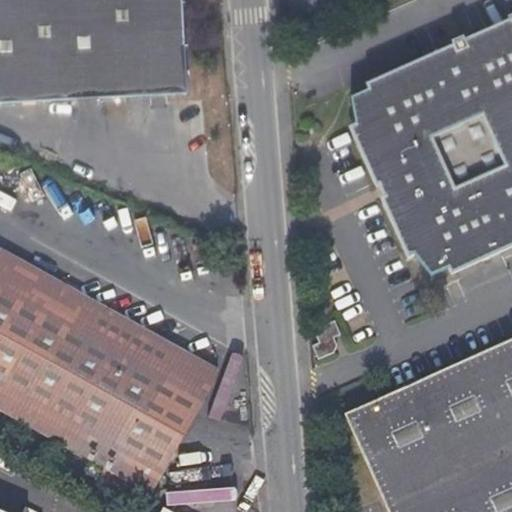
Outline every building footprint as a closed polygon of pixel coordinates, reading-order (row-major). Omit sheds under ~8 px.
[(188,97),(183,0),(0,0),(0,103),(151,99),(155,98),(155,106),(159,106),(164,106),(163,98),(167,98),(188,97)] [(392,83),(348,102),(352,129),(346,131),(367,180),(378,189),(383,202),(382,215),(404,264),(411,261),(427,283),(473,264),(482,264),(511,251),(511,20),(508,22),(509,25),(465,45),(464,41),(451,46),(454,53),(446,57),(438,56),(396,74),(392,83)] [(155,98),(151,99),(152,112),(153,113),(156,114),(161,114),(164,113),(168,111),(167,98),(163,98),(164,106),(159,106),(155,106),(155,98)] [(0,406),(83,453),(168,500),(232,377),(0,247),(0,406)] [(330,327),(310,336),(315,347),(308,351),(314,365),(329,358),(333,350),(330,343),(336,340),(330,327)] [(511,511),(511,342),(345,413),(386,511),(511,511)]
